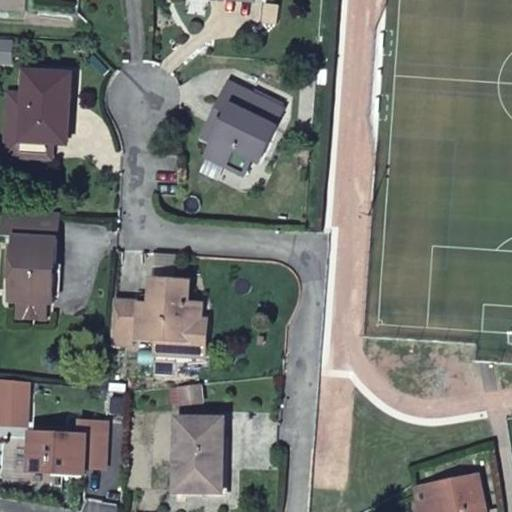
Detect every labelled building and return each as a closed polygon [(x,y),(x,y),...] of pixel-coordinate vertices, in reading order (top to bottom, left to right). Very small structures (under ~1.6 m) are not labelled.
[(51,145),(53,145),(62,145),(65,99),(71,100),(72,76),(27,73),(25,98),(10,97),(5,162),(20,163),(21,143),(51,145)] [(221,132),(208,125),(201,139),(214,146),(207,158),(246,177),(254,161),(260,164),(278,128),(274,126),(282,111),(230,83),(216,110),(228,117),(221,132)] [(216,110),(208,125),(221,132),(228,117),(216,110)] [(52,165),(53,145),(51,145),(21,143),(20,163),(52,165)] [(58,215),(5,212),(3,237),(15,238),(10,303),(18,304),(45,306),(53,307),(58,215)] [(150,306),(115,304),(113,349),(135,350),(135,343),(141,343),(142,338),(156,339),(155,353),(181,355),(181,346),(201,347),(203,306),(189,305),(190,282),(152,280),(150,306)] [(45,306),(18,304),(16,321),(43,323),(45,306)] [(0,401),(0,406),(28,408),(29,384),(2,381),(0,401)] [(202,405),(201,388),(180,390),(182,407),(202,405)] [(0,406),(0,426),(26,428),(28,408),(0,406)] [(224,496),(224,421),(177,420),(176,495),(224,496)] [(80,438),(31,435),(29,475),(86,478),(87,471),(107,472),(109,426),(81,425),(80,438)] [(454,484),(458,511),(485,511),(479,479),(454,484)] [(420,511),(458,511),(454,484),(417,493),(420,511)]
